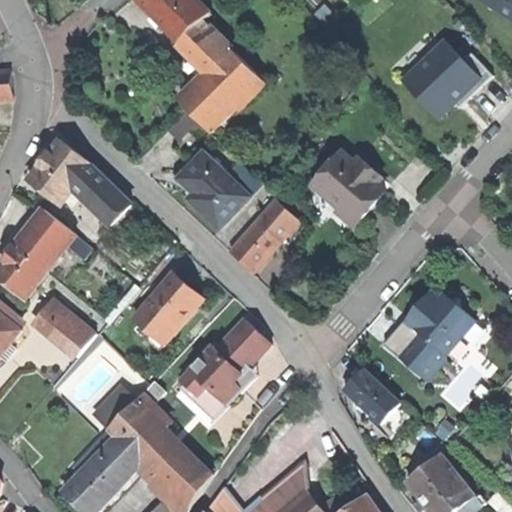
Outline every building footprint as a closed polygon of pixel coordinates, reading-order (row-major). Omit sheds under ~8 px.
[(143,0),(184,42),(207,19),(214,13),(201,0),(143,0)] [(511,0),(479,0),(477,5),(511,27),(511,0)] [(237,50),(207,19),(184,42),(214,72),(237,50)] [(407,77),(447,120),(496,74),(456,32),(407,77)] [(257,45),(244,57),(265,79),(278,67),(257,45)] [(244,57),(237,50),(214,72),(183,102),(213,132),(266,80),(265,79),(244,57)] [(12,71),(0,72),(0,99),(14,98),(12,71)] [(43,167),(33,180),(64,204),(75,189),(94,164),(63,141),(53,153),(43,167)] [(37,162),(43,167),(53,153),(47,149),(42,155),(37,162)] [(204,210),(222,228),(253,196),(237,181),(207,152),(182,177),(201,196),(209,204),(204,210)] [(343,153),(315,186),(341,208),(344,204),(362,220),(387,191),(378,183),(372,178),(377,173),(361,159),(357,165),(343,153)] [(234,167),(243,175),(249,168),(241,160),(234,167)] [(134,203),(94,164),(75,189),(112,226),(134,203)] [(243,175),(237,181),(253,196),(265,184),(249,168),(243,175)] [(383,178),(377,173),(372,178),(378,183),(383,178)] [(200,206),(204,210),(209,204),(201,196),(195,202),(200,206)] [(278,200),(268,211),(290,230),(300,219),(278,200)] [(359,223),(362,220),(344,204),(341,208),(359,223)] [(354,228),(359,223),(341,208),(337,213),(345,220),(354,228)] [(46,210),(27,234),(58,258),(77,234),(46,210)] [(268,211),(259,222),(281,241),(290,230),(268,211)] [(241,258),(255,270),(281,241),(259,222),(233,251),(241,258)] [(0,268),(0,275),(28,297),(58,258),(27,234),(13,252),(0,268)] [(138,316),(169,343),(204,303),(188,289),(190,286),(176,273),(138,316)] [(197,292),(190,286),(188,289),(204,303),(207,300),(197,292)] [(438,287),(432,293),(440,300),(452,300),(438,287)] [(426,338),(447,355),(477,321),(461,307),(461,300),(452,300),(440,300),(432,293),(422,306),(408,321),(419,331),(426,338)] [(56,299),(38,321),(80,356),(98,334),(56,299)] [(0,300),(0,311),(8,318),(14,312),(0,300)] [(0,359),(23,331),(18,326),(8,318),(0,311),(0,359)] [(23,320),(14,312),(8,318),(18,326),(23,320)] [(215,345),(182,378),(200,396),(210,386),(227,403),(240,390),(234,384),(243,375),(245,377),(254,369),(252,367),(273,345),(259,331),(247,319),(218,348),(215,345)] [(476,322),(474,338),(489,341),(492,325),(476,322)] [(419,331),(415,336),(422,342),(426,338),(419,331)] [(398,355),(406,362),(422,342),(415,336),(398,355)] [(447,361),(447,355),(426,338),(422,342),(406,362),(429,382),(447,361)] [(340,363),(362,381),(367,377),(371,372),(348,354),(340,363)] [(167,393),(174,386),(165,376),(157,383),(166,391),(167,393)] [(363,406),(376,421),(393,407),(367,377),(362,381),(350,391),(363,406)] [(229,405),(227,403),(210,386),(200,396),(182,378),(174,386),(212,423),(229,405)] [(149,408),(166,391),(157,383),(141,400),(149,408)] [(96,414),(111,429),(141,400),(126,385),(96,414)] [(169,428),(149,408),(141,400),(111,429),(75,466),(85,476),(69,492),(81,504),(88,511),(95,511),(144,463),(174,433),(169,428)] [(184,413),(169,428),(174,433),(188,446),(196,455),(211,440),(184,413)] [(188,446),(174,433),(144,463),(158,476),(176,458),(188,446)] [(228,457),(211,440),(196,455),(215,475),(228,457)] [(196,455),(188,446),(176,458),(191,472),(173,490),(186,504),(190,509),(215,475),(196,455)] [(444,454),(409,481),(424,500),(428,506),(433,511),(457,511),(464,507),(477,497),(444,454)] [(191,472),(176,458),(158,476),(155,479),(170,493),(173,490),(191,472)] [(305,466),(249,511),(281,511),(309,489),(322,505),(323,504),(316,464),(305,466)] [(281,511),(313,511),(322,505),(309,489),(281,511)] [(380,511),(369,495),(345,511),(380,511)] [(323,504),(322,505),(327,511),(344,511),(334,497),(323,504)] [(476,511),(485,506),(477,497),(464,507),(467,511),(476,511)] [(424,509),(428,506),(424,500),(419,503),(421,506),(424,509)]
